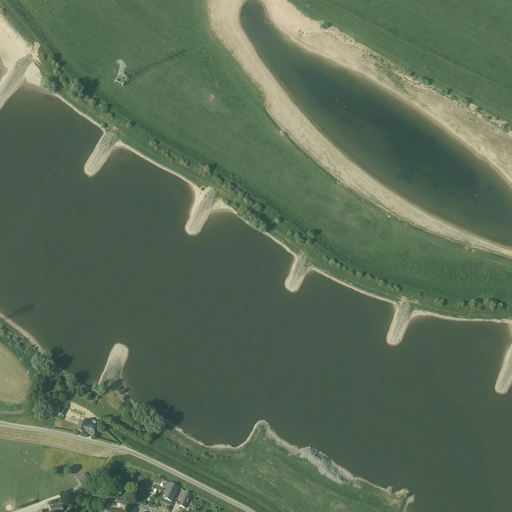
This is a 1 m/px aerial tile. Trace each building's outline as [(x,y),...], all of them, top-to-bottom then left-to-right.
[(59,413),(64,416),(68,408),(63,405),(59,413)] [(83,433),(94,436),(96,428),(86,424),(81,422),(78,432),(83,433)] [(82,485),(89,481),(84,475),(78,480),(82,485)] [(179,487),(169,483),(162,498),(172,503),(179,487)] [(179,505),(185,508),(192,494),(185,492),(179,505)]
